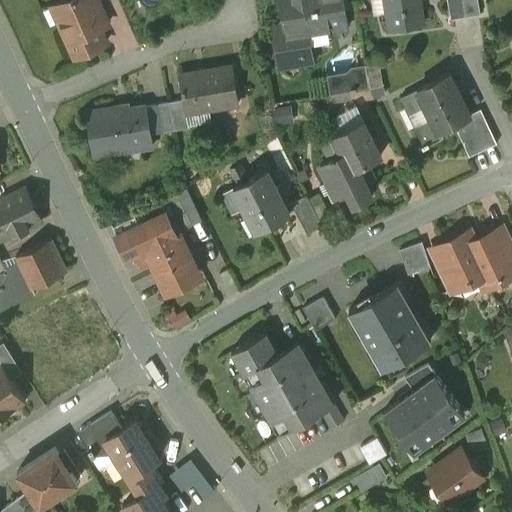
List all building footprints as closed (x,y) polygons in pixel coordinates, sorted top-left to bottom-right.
[(61,0),(61,2),(59,3),(66,18),(60,20),(76,56),(107,43),(100,28),(109,24),(98,0),(61,0)] [(282,0),(286,22),(276,24),(283,65),(314,60),(309,30),(329,26),(330,29),(349,26),(344,0),(282,0)] [(386,0),(392,28),(425,23),(420,0),(386,0)] [(448,0),(452,18),(467,16),(463,0),(448,0)] [(463,0),(467,16),(482,13),(479,0),(463,0)] [(330,70),(334,92),(387,83),(383,61),(330,70)] [(233,64),(181,72),(185,96),(187,108),(189,108),(239,100),(233,64)] [(452,71),(419,87),(433,117),(417,125),(426,144),(459,128),(457,122),(473,113),(452,71)] [(185,96),(171,99),(176,126),(192,123),(189,108),(187,108),(185,96)] [(171,99),(157,102),(163,129),(176,126),(171,99)] [(147,105),(120,110),(119,107),(86,112),(94,155),(154,144),(147,105)] [(290,105),(275,108),(277,123),(293,120),(290,105)] [(473,113),(457,122),(459,128),(472,154),(498,142),(482,109),(473,113)] [(364,118),(327,136),(325,138),(325,141),(325,144),(332,157),(321,163),(329,181),(339,176),(346,190),(348,188),(355,202),(373,194),(366,180),(374,176),(367,161),(382,154),(364,118)] [(243,164),(232,169),(239,183),(250,178),(243,164)] [(239,183),(234,186),(248,213),(242,216),(251,232),(257,229),(291,212),(283,197),(284,196),(277,183),(276,183),(268,168),(250,178),(239,183)] [(414,175),(406,179),(413,194),(421,190),(414,175)] [(26,186),(0,199),(0,241),(43,220),(26,186)] [(320,192),(310,198),(323,225),(333,220),(334,219),(320,192)] [(310,198),(308,194),(292,202),(308,233),(323,225),(310,198)] [(162,198),(113,221),(129,255),(137,252),(147,247),(146,246),(177,231),(162,198)] [(333,220),(323,225),(326,231),(336,226),(334,219),(333,220)] [(177,231),(146,246),(147,247),(137,252),(142,263),(152,259),(167,290),(188,281),(185,275),(199,269),(181,229),(177,231)] [(495,231),(471,242),(484,273),(488,283),(511,271),(511,265),(507,255),(495,231)] [(466,233),(440,245),(450,264),(454,273),(459,284),(484,273),(471,242),(466,233)] [(52,238),(17,255),(19,261),(6,268),(7,269),(0,272),(0,310),(37,292),(34,287),(67,270),(52,238)] [(423,240),(401,248),(409,273),(431,265),(423,240)] [(450,264),(440,269),(444,278),(454,273),(450,264)] [(398,281),(350,309),(383,367),(431,339),(398,281)] [(324,295),(304,306),(316,329),(337,317),(324,295)] [(58,351),(73,388),(116,370),(98,327),(71,338),(62,316),(35,327),(30,314),(8,322),(16,341),(34,334),(43,357),(58,351)] [(300,340),(279,352),(267,331),(232,351),(270,416),(276,412),(286,430),(335,402),(300,340)] [(4,342),(0,344),(0,358),(10,352),(4,342)] [(10,352),(0,358),(0,360),(2,364),(12,379),(23,372),(10,352)] [(2,364),(0,360),(0,409),(5,418),(11,414),(14,408),(26,401),(12,379),(2,364)] [(441,372),(386,410),(413,447),(467,409),(441,372)] [(112,411),(80,432),(96,458),(99,456),(96,451),(109,443),(106,438),(122,428),(112,411)] [(122,428),(106,438),(109,443),(116,455),(117,455),(130,475),(129,475),(130,476),(150,463),(160,457),(160,456),(159,456),(143,430),(136,419),(122,428)] [(373,460),(390,451),(381,434),(364,443),(373,460)] [(56,446),(18,471),(29,489),(40,505),(41,505),(78,481),(56,446)] [(463,446),(430,471),(450,498),(483,474),(463,446)] [(384,460),(358,473),(365,486),(391,474),(384,460)] [(153,468),(150,463),(130,476),(141,494),(148,505),(162,496),(168,492),(153,468)] [(40,505),(29,489),(16,499),(25,511),(44,511),(41,505),(40,505)] [(172,511),(162,496),(148,505),(141,494),(123,505),(127,511),(172,511)] [(25,511),(16,499),(2,509),(4,511),(25,511)]
